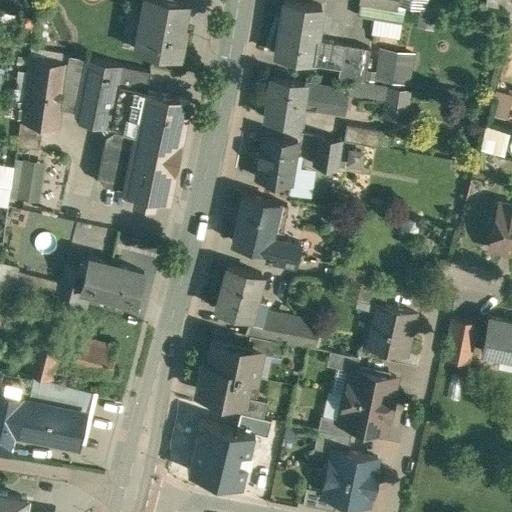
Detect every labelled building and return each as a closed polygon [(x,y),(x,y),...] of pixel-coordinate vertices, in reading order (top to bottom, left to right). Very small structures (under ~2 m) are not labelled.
[(178,0),(143,0),(139,25),(145,26),(141,48),(135,47),(134,48),(180,56),(186,25),(183,25),(187,2),(178,0)] [(322,6),(286,0),(283,0),(275,53),(313,60),(313,59),(340,63),(343,43),(316,38),(322,6)] [(369,33),(397,38),(400,21),(372,16),(369,33)] [(370,47),(343,43),(340,63),(337,76),(364,80),(370,47)] [(67,62),(30,56),(20,122),(43,125),(58,127),(67,62)] [(150,70),(87,57),(76,113),(80,119),(135,130),(144,89),(146,89),(150,70)] [(304,82),(271,77),(265,116),(298,121),(301,105),(317,108),(317,107),(342,111),(346,89),(304,83),(304,82)] [(134,133),(180,143),(189,98),(146,89),(144,89),(135,130),(134,133)] [(490,113),(506,116),(510,92),(494,89),(490,113)] [(43,125),(20,122),(17,145),(40,149),(43,125)] [(390,131),(347,123),(344,140),(387,147),(390,131)] [(482,126),(476,152),(502,159),(508,132),(484,126),(482,126)] [(180,143),(134,133),(114,129),(106,135),(97,175),(103,184),(136,191),(134,200),(153,204),(155,195),(168,198),(180,143)] [(298,141),(262,135),(256,176),(291,182),(298,141)] [(341,140),(319,136),(317,148),(339,152),(341,140)] [(339,152),(317,148),(314,165),(336,169),(339,152)] [(361,169),(364,150),(347,148),(345,167),(361,169)] [(44,165),(15,160),(9,197),(18,198),(18,197),(39,201),(44,165)] [(279,201),(243,193),(233,240),(268,248),(271,235),(280,237),(282,228),(278,227),(281,216),(284,217),(287,204),(279,202),(279,201)] [(511,204),(499,201),(489,246),(511,251),(511,204)] [(154,271),(162,240),(119,230),(116,243),(149,251),(145,268),(154,271)] [(280,237),(271,235),(268,248),(266,254),(306,263),(310,244),(280,237)] [(144,271),(88,257),(84,271),(79,288),(91,291),(135,302),(144,271)] [(262,273),(227,264),(215,307),(250,316),(255,298),(262,273)] [(357,268),(336,264),(333,276),(354,280),(357,268)] [(84,271),(65,267),(56,299),(86,307),(91,291),(79,288),(84,271)] [(388,288),(360,283),(356,299),(371,302),(375,303),(375,302),(384,304),(388,288)] [(291,316),(263,310),(265,300),(255,298),(250,316),(245,332),(249,333),(285,341),(286,341),(291,316)] [(384,304),(375,302),(366,343),(405,352),(414,311),(384,304)] [(319,321),(291,316),(286,341),(314,346),(319,321)] [(508,320),(488,316),(481,350),(501,354),(508,320)] [(477,322),(453,317),(445,356),(469,361),(477,322)] [(511,320),(508,320),(501,354),(511,355),(511,320)] [(39,322),(26,371),(52,378),(56,361),(42,357),(50,325),(39,322)] [(80,334),(50,325),(42,357),(56,361),(71,365),(80,334)] [(285,341),(249,333),(247,346),(261,349),(260,351),(282,356),(285,341)] [(116,344),(80,334),(71,365),(107,375),(116,344)] [(247,346),(213,339),(208,363),(202,362),(202,363),(255,374),(260,351),(261,349),(247,346)] [(359,356),(330,349),(327,364),(350,369),(351,366),(356,367),(359,356)] [(255,374),(202,363),(197,388),(230,395),(244,398),(245,395),(249,373),(255,375),(255,374)] [(90,389),(52,378),(26,371),(0,365),(0,430),(11,433),(12,428),(78,442),(90,389)] [(356,367),(351,366),(350,369),(345,393),(390,403),(396,376),(356,367)] [(390,403),(345,393),(340,418),(339,421),(353,424),(384,430),(390,403)] [(266,400),(245,395),(244,398),(230,395),(228,408),(263,416),(266,400)] [(340,418),(321,414),(318,429),(351,436),(353,424),(339,421),(340,418)] [(351,436),(318,429),(314,447),(331,451),(332,447),(348,450),(351,436)] [(11,433),(0,430),(0,453),(6,455),(11,433)] [(348,450),(332,447),(331,451),(327,470),(374,480),(377,468),(375,467),(377,456),(348,450)] [(374,480),(327,470),(323,490),(322,494),(337,497),(368,503),(370,492),(371,492),(374,480)] [(337,497),(322,494),(323,490),(306,487),(302,503),(334,510),(337,497)] [(21,496),(0,492),(0,511),(23,511),(26,497),(21,496)]
